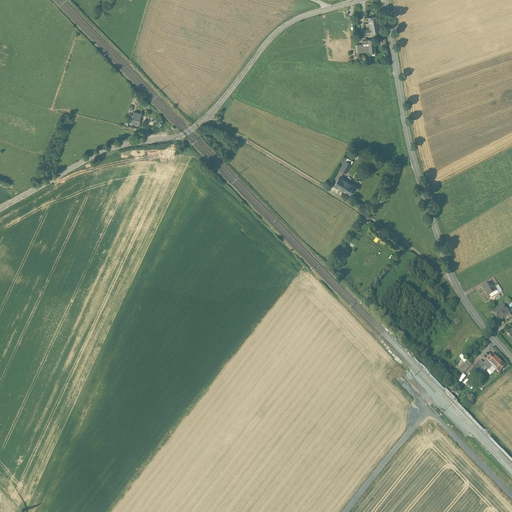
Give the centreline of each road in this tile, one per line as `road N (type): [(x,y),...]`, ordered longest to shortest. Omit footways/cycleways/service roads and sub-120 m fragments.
road 1 (unclassified): [(0,209),(106,149),(185,132),(223,99),(274,33),(354,0)]
road 2 (secondary): [(384,0),(412,158),(443,258),(491,335)]
road 3 (track): [(454,282),(356,209),(206,116)]
